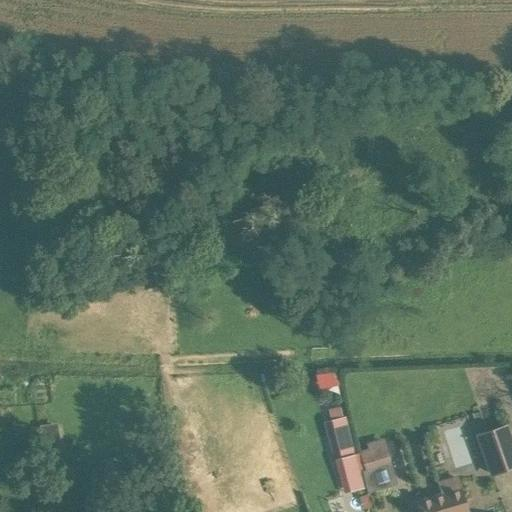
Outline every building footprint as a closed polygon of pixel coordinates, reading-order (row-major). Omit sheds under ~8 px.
[(327,375),(327,381),(331,384),(336,384),(339,380),(338,375),(335,372),(330,372),(327,375)] [(336,461),(357,455),(347,417),(343,418),(340,407),(329,410),(331,421),(324,423),(334,461),(336,461)] [(59,455),(56,424),(38,426),(41,457),(59,455)] [(475,436),(490,478),(511,469),(511,434),(509,424),(475,436)] [(366,474),(392,466),(384,440),(365,445),(367,453),(361,455),(366,474)] [(465,511),(457,479),(440,483),(444,497),(419,504),(421,511),(465,511)]
